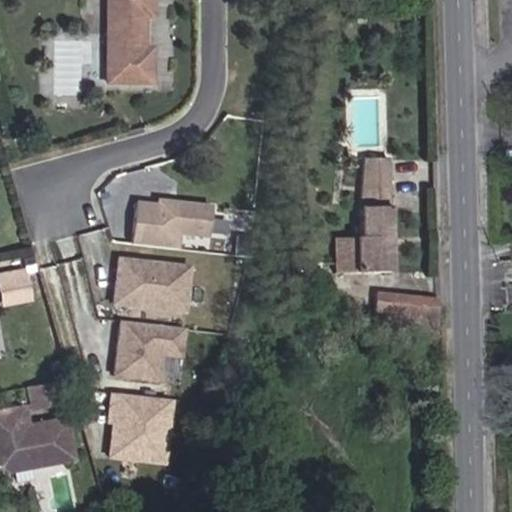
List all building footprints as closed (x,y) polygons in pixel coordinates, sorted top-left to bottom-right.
[(150,17),(149,0),(106,0),(105,83),(149,84),(149,50),(142,50),(142,17),(150,17)] [(390,273),(387,160),(362,160),(358,209),(359,239),(333,240),(334,266),(334,274),(390,273)] [(160,205),(141,203),(136,245),(184,250),(185,238),(213,241),(217,207),(160,201),(160,205)] [(184,267),(117,259),(115,275),(118,276),(118,282),(115,282),(112,305),(163,311),(166,286),(181,288),(184,267)] [(334,274),(334,266),(300,266),(299,270),(299,276),(334,274)] [(23,271),(0,275),(0,292),(26,288),(23,271)] [(179,313),(181,288),(166,286),(163,311),(179,313)] [(0,305),(29,301),(26,288),(0,292),(0,305)] [(389,326),(392,296),(375,294),(373,317),(389,326)] [(417,331),(419,299),(392,296),(389,326),(393,328),(417,331)] [(437,333),(436,300),(419,299),(417,331),(431,333),(437,333)] [(179,357),(182,329),(119,322),(112,377),(157,383),(161,355),(179,357)] [(61,404),(56,382),(37,385),(42,407),(61,404)] [(42,407),(37,385),(25,388),(30,409),(42,407)] [(176,400),(110,392),(106,425),(113,425),(109,459),(168,466),(176,400)] [(71,461),(63,421),(25,428),(22,409),(0,413),(0,467),(7,472),(71,461)]
